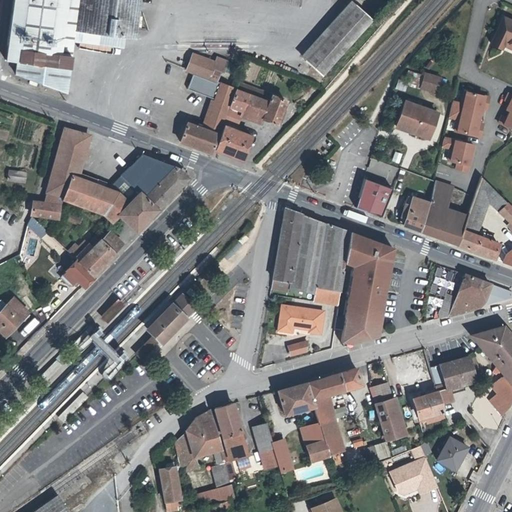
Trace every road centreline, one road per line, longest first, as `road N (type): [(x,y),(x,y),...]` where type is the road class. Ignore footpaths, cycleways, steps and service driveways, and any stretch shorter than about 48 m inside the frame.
road 1 (residential): [(400,342),(234,386),(275,190)]
road 2 (secondary): [(0,389),(219,172)]
road 3 (secondary): [(0,90),(219,172)]
road 4 (unknown): [(493,0),(469,70),(496,100),(468,184)]
road 5 (secondary): [(275,190),(414,242)]
